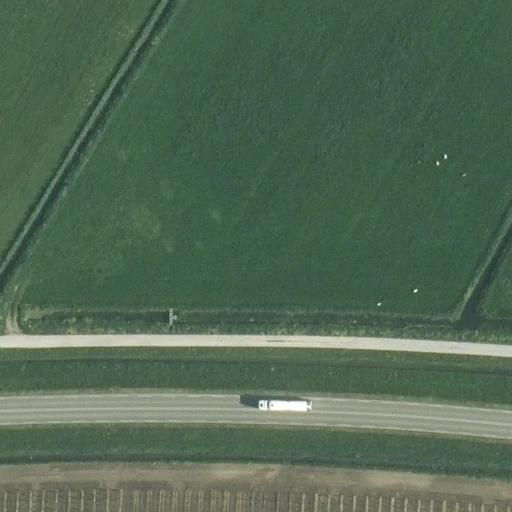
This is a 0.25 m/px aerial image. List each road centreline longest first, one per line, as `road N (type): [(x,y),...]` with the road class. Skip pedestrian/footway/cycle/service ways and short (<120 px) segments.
road 1 (primary): [(511,426),(309,411),(0,412)]
road 2 (unclassified): [(511,352),(0,342)]
